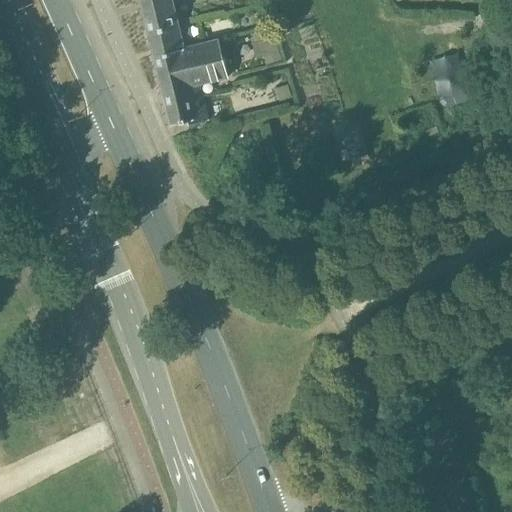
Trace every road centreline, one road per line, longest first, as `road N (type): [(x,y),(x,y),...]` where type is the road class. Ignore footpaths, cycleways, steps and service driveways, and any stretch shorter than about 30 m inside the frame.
road 1 (primary): [(270,511),(191,307),(56,0)]
road 2 (primary): [(0,14),(124,297),(203,511)]
